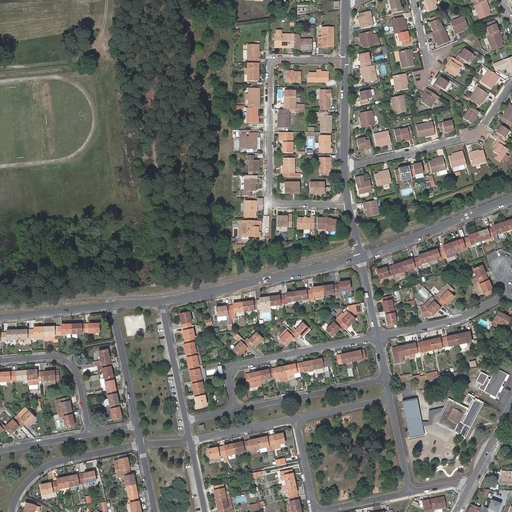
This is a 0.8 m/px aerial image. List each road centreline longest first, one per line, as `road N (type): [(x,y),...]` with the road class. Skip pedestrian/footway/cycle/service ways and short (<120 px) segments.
road 1 (residential): [(347,203),(276,203),(269,194),(270,65),(344,60)]
road 2 (residential): [(360,258),(161,301)]
road 3 (residential): [(343,166),(477,136),(511,83)]
road 4 (residential): [(377,336),(226,367),(234,409)]
road 5 (residential): [(511,197),(360,258)]
road 6 (residential): [(234,409),(386,378)]
road 7 (residential): [(13,511),(39,470),(141,444)]
road 8 (residential): [(89,433),(78,371),(69,362),(0,360)]
road 9 (residential): [(505,296),(458,319),(377,336)]
road 10 (residential): [(161,301),(186,421)]
road 11 (residential): [(136,425),(111,305)]
